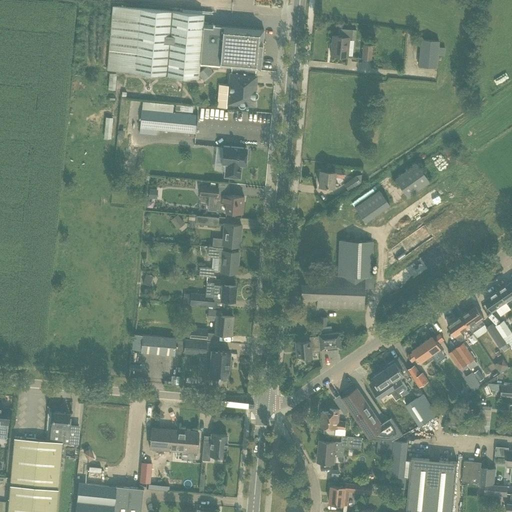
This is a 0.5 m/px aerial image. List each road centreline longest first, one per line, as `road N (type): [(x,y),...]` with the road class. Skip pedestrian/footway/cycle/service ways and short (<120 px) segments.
road 1 (tertiary): [(262,403),(301,0)]
road 2 (residential): [(262,403),(287,403),(511,253)]
road 3 (unclassified): [(262,403),(0,381)]
